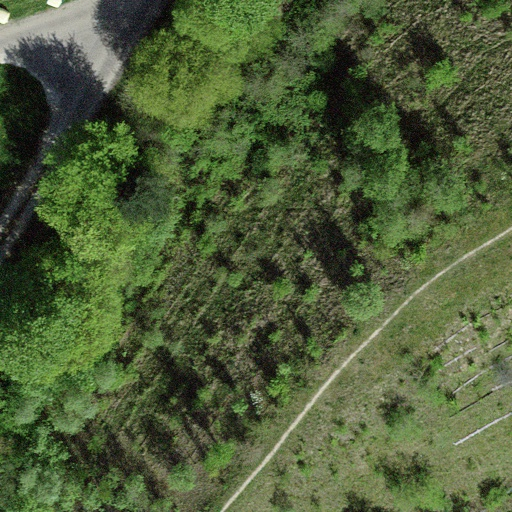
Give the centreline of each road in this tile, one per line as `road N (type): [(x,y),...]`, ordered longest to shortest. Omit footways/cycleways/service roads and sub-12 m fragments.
road 1 (track): [(130,11),(0,246)]
road 2 (unclassified): [(138,0),(130,11),(0,50)]
